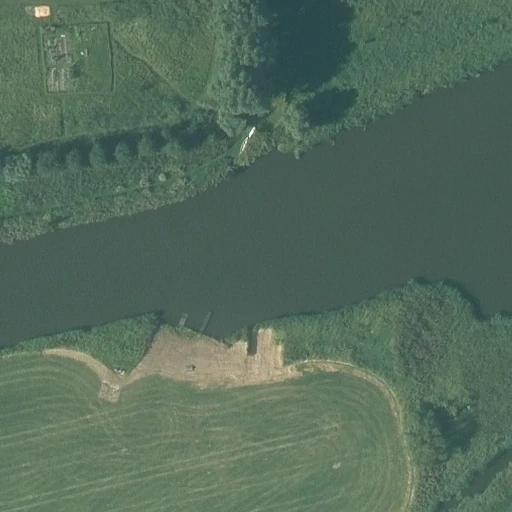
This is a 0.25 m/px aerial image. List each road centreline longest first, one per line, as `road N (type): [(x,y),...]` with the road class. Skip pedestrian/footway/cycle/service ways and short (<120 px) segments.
road 1 (track): [(157,378),(96,511)]
road 2 (track): [(243,0),(253,24),(253,86),(237,119)]
